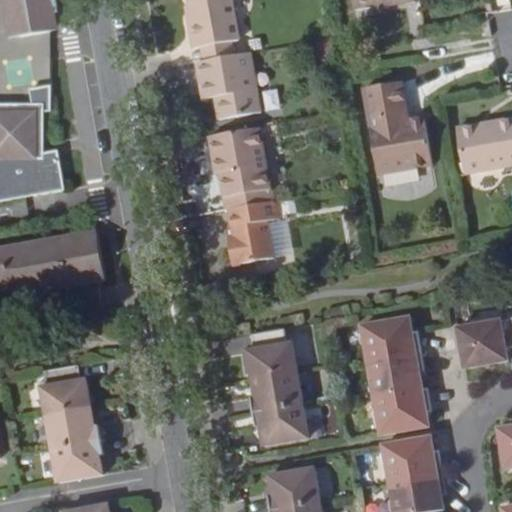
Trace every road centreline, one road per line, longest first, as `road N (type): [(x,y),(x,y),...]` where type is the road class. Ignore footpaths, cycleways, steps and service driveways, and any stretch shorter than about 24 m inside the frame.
road 1 (tertiary): [(187,476),(102,0)]
road 2 (residential): [(187,476),(8,511)]
road 3 (residential): [(473,511),(458,426),(475,401),(511,394)]
